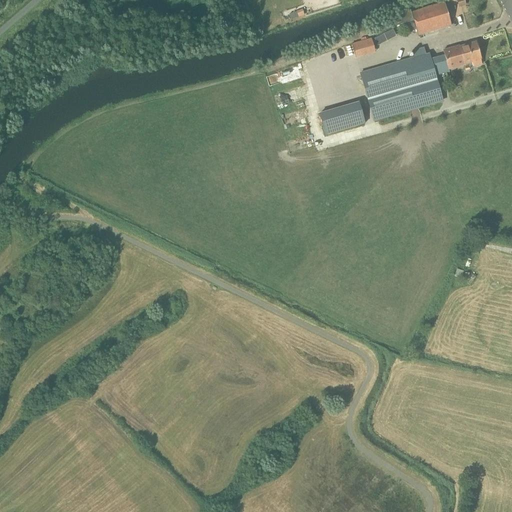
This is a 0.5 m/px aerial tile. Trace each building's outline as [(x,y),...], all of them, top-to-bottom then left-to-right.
[(411,13),(411,11),(397,15),(400,25),(414,21),(418,36),(451,26),(444,2),(411,13)] [(362,40),(367,56),(405,44),(401,28),(362,40)] [(459,46),(443,51),(446,62),(438,64),(441,74),(449,72),(448,70),(465,65),(465,64),(472,62),(473,67),(482,64),(480,59),(481,59),(476,42),(459,47),(459,46)] [(414,100),(439,92),(428,54),(425,55),(423,48),(412,52),(414,58),(360,74),(369,105),(412,93),(414,100)] [(336,132),(330,111),(320,114),(326,135),(336,132)] [(464,272),(456,269),(454,277),(461,279),(464,272)]
